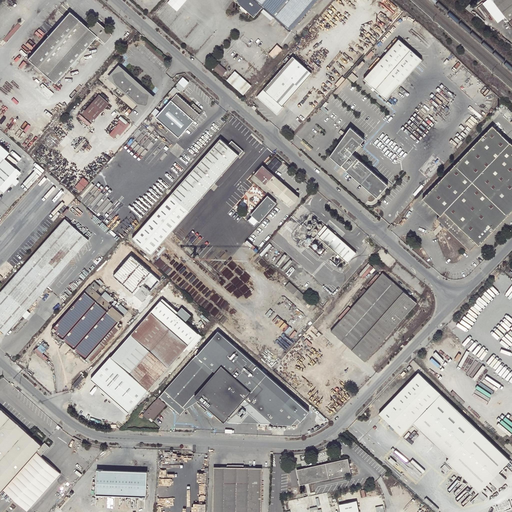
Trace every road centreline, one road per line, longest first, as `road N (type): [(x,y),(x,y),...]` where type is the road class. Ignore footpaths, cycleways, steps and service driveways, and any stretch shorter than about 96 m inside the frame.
road 1 (unclassified): [(0,361),(95,435),(303,444),(335,427),(450,307)]
road 2 (unclassified): [(434,281),(114,0)]
road 3 (unknown): [(233,20),(170,76),(129,134),(108,150),(90,135)]
road 4 (unknown): [(291,154),(295,137),(316,116),(331,126),(312,155),(319,162),(366,204),(388,186)]
road 5 (unknown): [(0,96),(40,107),(111,45),(114,27),(80,0)]
road 6 (unknown): [(129,235),(216,135),(228,134),(258,155)]
road 7 (unknown): [(66,390),(136,308),(98,276)]
road 8 (unknown): [(405,217),(460,263),(511,219)]
road 9 (unknown): [(367,370),(420,306),(391,272)]
